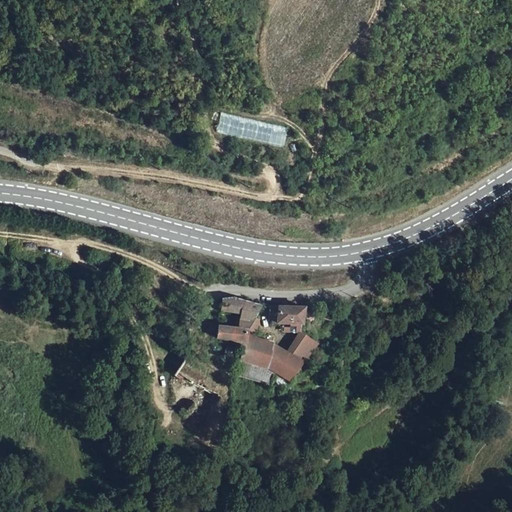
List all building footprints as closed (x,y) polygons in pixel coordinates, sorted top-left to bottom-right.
[(217,132),(283,144),(287,126),(220,113),(217,132)] [(228,297),(226,297),(222,300),(220,317),(219,318),(238,320),(242,302),(228,297)] [(251,322),(254,318),(259,306),(242,302),(238,320),(251,322)] [(269,307),(268,307),(270,315),(276,316),(277,323),(285,323),(300,324),(302,310),(303,306),(269,307)] [(248,330),(255,331),(257,322),(254,318),(251,322),(248,330)] [(300,324),(285,323),(286,331),(300,332),(301,324),(300,324)] [(242,347),(248,330),(218,328),(216,339),(226,341),(235,343),(242,347)] [(254,338),(255,331),(248,330),(242,347),(242,348),(256,351),(259,339),(254,338)] [(287,352),(304,361),(317,343),(300,332),(287,352)] [(266,367),(274,345),(274,342),(259,339),(256,351),(242,348),(239,360),(251,363),(249,371),(264,373),(266,367)] [(275,371),(287,352),(274,345),(266,367),(275,371)] [(291,379),(304,361),(287,352),(275,371),(291,379)]
